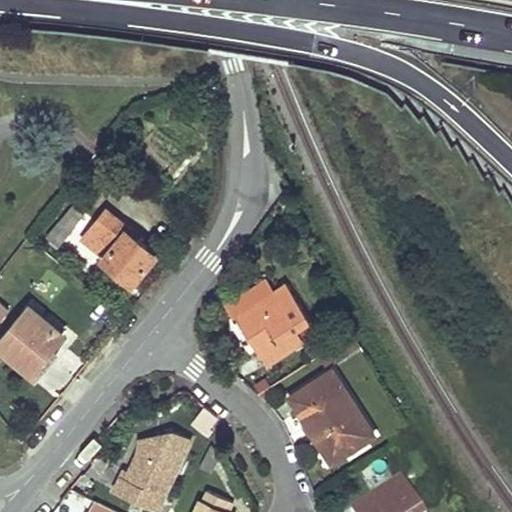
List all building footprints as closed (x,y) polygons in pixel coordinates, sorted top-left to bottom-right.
[(47,236),(53,240),(58,245),(84,215),(73,206),(47,236)] [(132,283),(144,269),(156,255),(129,232),(131,230),(108,209),(83,238),(104,256),(102,257),(132,283)] [(227,304),(235,316),(272,293),(264,281),(227,304)] [(266,366),(285,354),(304,342),(296,329),(310,321),(287,284),(272,293),(235,316),(266,366)] [(0,320),(9,309),(0,301),(0,320)] [(64,336),(27,305),(0,336),(0,347),(32,375),(64,336)] [(348,356),(344,350),(341,345),(331,351),(337,362),(348,356)] [(334,370),(312,383),(290,397),(332,462),(375,436),(334,370)] [(159,511),(192,440),(174,432),(144,440),(148,452),(137,455),(125,480),(121,478),(113,494),(152,511),(159,511)] [(148,452),(144,440),(140,441),(137,455),(148,452)] [(200,467),(206,470),(211,473),(217,459),(210,446),(200,467)] [(422,511),(402,480),(350,511),(422,511)] [(224,511),(222,511),(228,499),(208,490),(203,501),(201,500),(195,511),(224,511)]
